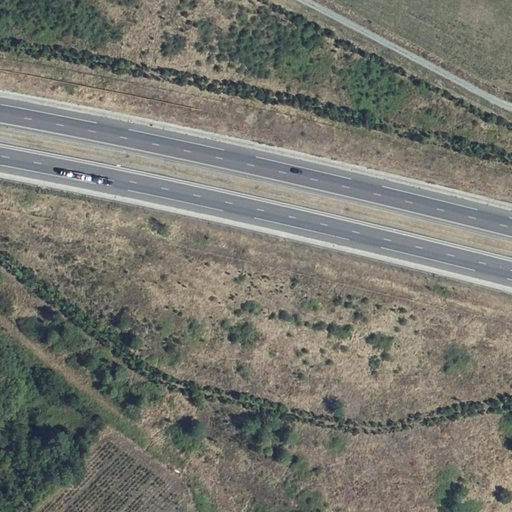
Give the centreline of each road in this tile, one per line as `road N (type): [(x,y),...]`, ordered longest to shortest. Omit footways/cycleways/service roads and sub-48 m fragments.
road 1 (motorway): [(511,217),(168,133),(0,104)]
road 2 (motorway): [(0,151),(511,264)]
road 3 (track): [(304,0),(511,107)]
